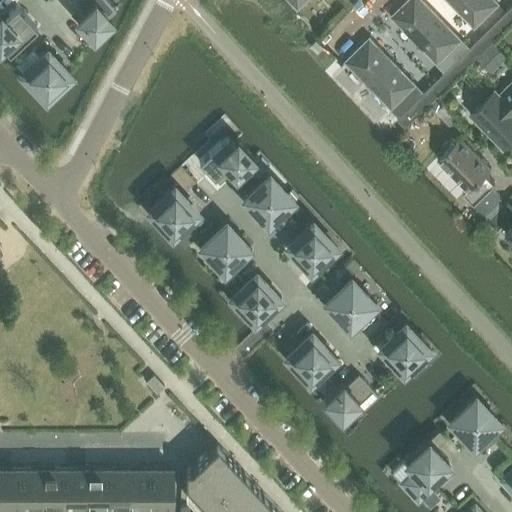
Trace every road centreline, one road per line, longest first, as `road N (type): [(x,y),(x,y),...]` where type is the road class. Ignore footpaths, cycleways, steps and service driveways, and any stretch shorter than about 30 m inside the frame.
road 1 (residential): [(59,204),(220,374)]
road 2 (residential): [(167,0),(59,204)]
road 3 (residential): [(220,374),(345,511)]
road 4 (residential): [(0,442),(159,442)]
